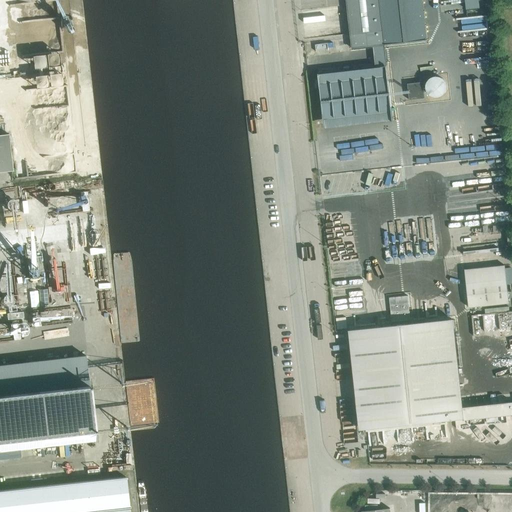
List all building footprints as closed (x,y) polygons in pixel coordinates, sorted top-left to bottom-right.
[(428,40),(423,0),(346,0),(352,48),(428,40)] [(480,8),(478,0),(464,0),(466,10),(480,8)] [(323,119),(392,111),(388,76),(320,84),(323,119)] [(425,98),(423,82),(407,84),(409,100),(425,98)] [(0,172),(12,171),(8,135),(0,135),(0,172)] [(505,265),(465,269),(469,307),(509,303),(505,265)] [(410,320),(407,295),(389,297),(391,321),(410,320)] [(511,402),(460,407),(451,319),(352,330),(363,429),(464,419),(511,414),(511,402)] [(0,451),(95,440),(86,355),(0,365),(0,451)] [(0,511),(129,511),(128,507),(130,507),(126,477),(0,491),(0,511)]
